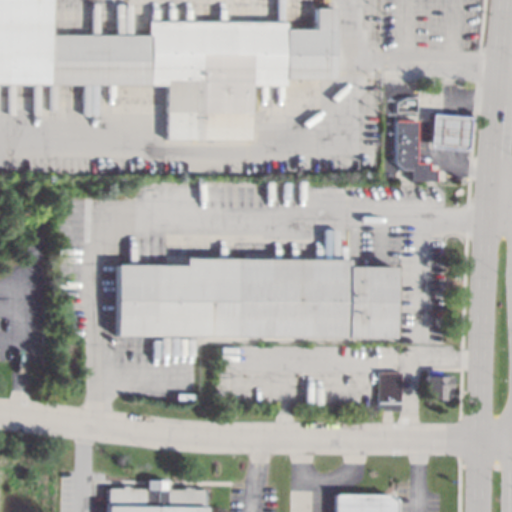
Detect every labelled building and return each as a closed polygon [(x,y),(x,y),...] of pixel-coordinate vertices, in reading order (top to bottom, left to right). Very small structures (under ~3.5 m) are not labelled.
[(49,0),(49,35),(147,35),(147,21),(283,21),(283,29),(313,29),(313,8),(332,8),(331,78),(283,78),(283,85),(250,84),(250,139),(165,138),(166,83),(0,82),(0,0),(49,0)] [(392,112),(392,103),(403,97),(412,98),(412,112),(392,112)] [(427,144),(429,116),(466,119),(464,146),(427,144)] [(413,121),(412,162),(426,162),(426,169),(431,169),(431,179),(408,178),(408,170),(399,170),(392,162),(392,121),(413,121)] [(346,266),(391,266),(390,337),(113,335),(114,264),(181,265),(181,257),(346,258),(346,266)] [(398,410),(375,410),(375,371),(399,371),(398,410)] [(440,375),(448,375),(448,399),(423,399),(423,376),(427,373),(438,373),(440,375)] [(164,488),(181,488),(181,485),(189,486),(189,488),(203,488),(202,511),(103,511),(104,487),(119,487),(119,485),(127,485),(127,487),(144,487),(144,479),(165,479),(164,488)] [(394,502),(394,511),(332,511),(332,494),(385,494),(394,502)]
